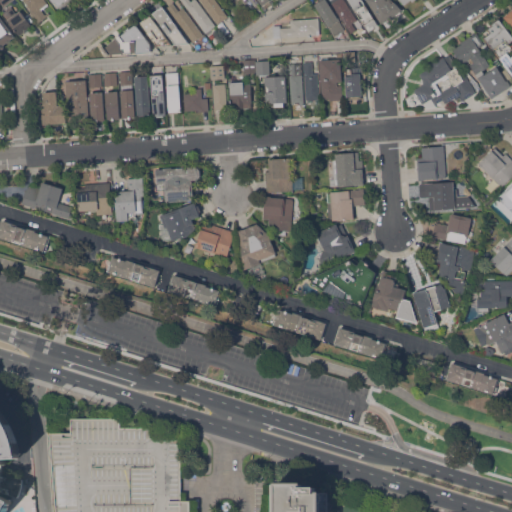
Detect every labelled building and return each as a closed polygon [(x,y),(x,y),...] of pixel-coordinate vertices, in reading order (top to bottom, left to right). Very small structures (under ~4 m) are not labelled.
[(32,10),(23,0),(45,0),(49,4),(42,10),(45,14),(48,12),(50,14),(38,22),(30,12),(32,10)] [(67,0),(57,8),(51,0),(67,0)] [(196,0),(215,25),(206,33),(181,0),(190,0),(191,1),(192,0),(196,0)] [(200,0),(215,0),(228,16),(218,23),(200,0)] [(314,4),(320,0),(326,0),(345,29),(334,36),(314,4)] [(330,0),(344,0),(357,19),(352,23),(356,29),(351,32),(330,0)] [(363,0),(379,25),(369,31),(349,0),(363,0)] [(391,17),(388,19),(389,20),(385,23),(384,22),(382,23),(366,0),(393,0),(403,10),(397,14),(398,16),(392,19),(391,17)] [(203,34),(193,42),(167,6),(173,2),(179,10),(184,7),(203,34)] [(32,25),(28,28),(28,29),(24,33),(23,32),(19,35),(3,13),(11,6),(16,13),(20,10),(32,25)] [(153,13),(159,8),(160,9),(163,7),(190,43),(176,44),(153,13)] [(511,8),(502,17),(511,29),(511,8)] [(240,28),(236,23),(237,23),(233,17),(238,14),(242,19),(246,24),(240,28)] [(0,15),(15,36),(3,45),(5,47),(0,50),(0,15)] [(141,22),(144,19),(145,21),(148,18),(147,17),(150,15),(172,44),(158,45),(141,22)] [(319,17),(320,34),(274,38),(273,25),(280,25),(280,20),(319,17)] [(511,74),(503,63),(504,63),(484,37),(490,33),(487,29),(492,25),(491,24),(500,17),(511,32),(511,41),(510,43),(511,45),(511,50),(509,53),(511,57),(511,74)] [(151,52),(136,53),(136,52),(107,54),(102,47),(103,46),(104,47),(136,23),(151,43),(151,52)] [(451,55),(455,53),(452,49),(461,44),(460,42),(471,35),(471,36),(477,32),(484,44),(485,43),(489,48),(482,53),(490,65),(482,70),(485,74),(498,66),(507,81),(508,80),(511,85),(491,98),(471,65),(472,64),(469,61),(463,65),(456,55),(455,56),(455,57),(453,58),(451,55)] [(357,52),(357,61),(346,62),(345,53),(357,52)] [(431,98),(423,103),(414,90),(423,84),(424,80),(420,74),(429,68),(428,66),(430,65),(430,64),(435,61),(435,62),(448,54),(451,55),(453,58),(453,59),(456,64),(451,68),(452,69),(456,67),(461,74),(463,73),(476,92),(462,100),(460,97),(456,99),(455,97),(445,103),(443,99),(435,104),(431,98)] [(319,60),(341,58),(342,81),(337,82),(337,85),(342,85),(343,99),(330,100),(330,98),(322,99),(319,60)] [(256,59),(256,61),(257,61),(258,75),(257,75),(256,72),(245,73),(244,60),(256,59)] [(270,60),(271,73),(258,75),(257,61),(270,60)] [(304,62),(312,61),(313,73),(317,73),(319,98),(307,99),(304,62)] [(304,103),(304,104),(301,105),(300,103),(292,104),(289,63),(301,62),(304,103)] [(211,65),(219,65),(221,78),(212,79),(211,65)] [(347,99),(345,68),(352,67),(352,73),(360,72),(362,98),(347,99)] [(117,71),(118,85),(105,86),(104,72),(117,71)] [(132,71),(133,84),(120,85),(120,71),(132,71)] [(166,73),(178,72),(182,111),(169,112),(166,73)] [(102,73),(103,86),(90,87),(89,74),(102,73)] [(150,75),(160,74),(161,87),(164,87),(166,114),(158,114),(158,112),(153,112),(150,75)] [(135,76),(148,75),(151,115),(138,116),(135,76)] [(286,75),(288,102),(284,102),(284,106),(270,107),(270,103),(267,103),(265,76),(286,75)] [(90,119),(70,121),(67,81),(87,79),(90,119)] [(252,104),(250,104),(250,107),(233,108),(233,103),(231,103),(230,82),(244,81),(244,84),(251,83),(252,104)] [(213,84),(226,83),(227,108),(215,109),(213,84)] [(184,93),(195,92),(194,88),(202,88),(203,98),(208,97),(209,110),(198,111),(198,109),(185,110),(184,93)] [(134,89),(136,117),(123,118),(121,90),(134,89)] [(118,90),(120,118),(108,119),(106,91),(118,90)] [(67,123),(44,124),(42,101),(45,100),(45,92),(57,91),(58,105),(65,105),(67,123)] [(103,91),(105,119),(92,120),(90,92),(103,91)] [(444,145),(447,177),(419,179),(417,157),(423,157),(422,147),(444,145)] [(511,159),(511,177),(502,187),(479,163),(496,147),(504,155),(506,153),(511,159)] [(359,151),(359,160),(362,160),(364,184),(338,186),(338,185),(331,185),(330,179),(334,179),(332,156),(336,156),(336,153),(359,151)] [(293,177),(302,176),(303,188),(293,189),(294,190),(268,192),(266,171),(270,171),(269,159),(291,158),(293,177)] [(192,180),(194,199),(165,202),(164,190),(157,190),(155,169),(164,169),(164,167),(172,167),(172,168),(196,166),(200,169),(201,175),(198,179),(192,180)] [(124,220),(125,222),(118,222),(118,221),(117,221),(115,191),(128,190),(127,178),(143,177),(145,196),(142,196),(143,213),(136,214),(136,218),(129,218),(129,220),(124,220)] [(434,209),(433,196),(421,197),(420,184),(453,181),(454,196),(469,195),(476,206),(434,209)] [(36,187),(36,186),(41,188),(43,182),(64,188),(60,202),(74,206),(71,218),(22,204),(26,190),(30,185),(36,187)] [(113,218),(98,219),(97,210),(79,211),(77,185),(110,182),(113,218)] [(511,211),(498,197),(511,183),(511,211)] [(366,204),(354,205),(355,218),(333,220),(333,219),(329,219),(327,193),(330,193),(330,191),(360,189),(360,188),(364,187),(366,204)] [(268,229),(269,218),(264,218),(265,196),(294,198),(291,230),(268,229)] [(172,238),(165,245),(164,243),(162,240),(159,226),(159,222),(164,225),(161,215),(195,202),(200,216),(192,218),(196,228),(188,236),(184,237),(184,236),(172,240),(172,238)] [(471,217),(465,244),(432,237),(435,222),(449,225),(451,213),(471,217)] [(0,229),(3,220),(51,235),(46,251),(0,236),(0,229)] [(260,261),(261,263),(262,263),(265,271),(263,272),(261,267),(252,271),(251,267),(244,270),(239,230),(258,223),(269,234),(277,254),(260,261)] [(318,253),(324,250),(317,232),(336,224),(337,225),(343,223),(355,251),(323,265),(318,253)] [(235,232),(227,257),(197,247),(204,225),(211,227),(212,224),(235,232)] [(511,237),(511,270),(507,276),(490,259),(511,237)] [(438,275),(441,263),(437,262),(441,242),(443,242),(475,248),(471,270),(462,268),(462,271),(466,272),(464,280),(466,280),(463,294),(456,293),(449,285),(448,277),(438,275)] [(155,287),(109,271),(110,269),(108,268),(113,254),(160,270),(155,287)] [(342,300),(346,292),(330,281),(324,290),(311,281),(316,274),(350,260),(357,266),(362,260),(378,273),(362,310),(342,300)] [(396,317),(398,309),(389,307),(388,311),(371,306),(376,286),(379,287),(383,269),(398,273),(394,286),(406,289),(404,298),(411,300),(417,322),(396,317)] [(173,274),(222,289),(217,305),(214,304),(214,305),(168,291),(173,274)] [(511,280),(511,293),(506,294),(507,307),(485,308),(485,307),(478,307),(478,291),(485,291),(484,287),(486,287),(486,281),(511,280)] [(442,283),(442,286),(443,285),(444,287),(445,287),(451,305),(434,311),(439,327),(434,328),(434,327),(430,328),(430,327),(425,329),(413,292),(442,283)] [(321,339),(275,324),(273,323),(275,316),(276,316),(279,308),(326,323),(321,339)] [(504,314),(509,323),(511,321),(511,350),(503,355),(495,340),(487,344),(487,343),(483,345),(475,328),(504,314)] [(340,326),(388,342),(383,358),(380,357),(380,358),(335,343),(340,326)] [(494,348),(494,352),(491,355),(486,354),(484,348),(487,346),(494,348)] [(452,362),(500,378),(495,394),(446,379),(452,362)] [(33,488),(34,510),(34,511),(0,511),(0,409),(3,412),(8,419),(13,430),(18,442),(21,457),(7,459),(7,464),(2,465),(2,476),(21,478),(22,479),(23,481),(22,483),(24,483),(33,488)] [(71,432),(71,418),(120,417),(120,427),(151,427),(151,437),(181,437),(181,500),(190,500),(190,511),(270,511),(270,483),(304,483),(304,486),(317,486),(317,491),(328,491),(328,511),(55,511),(49,432),(71,432)]
